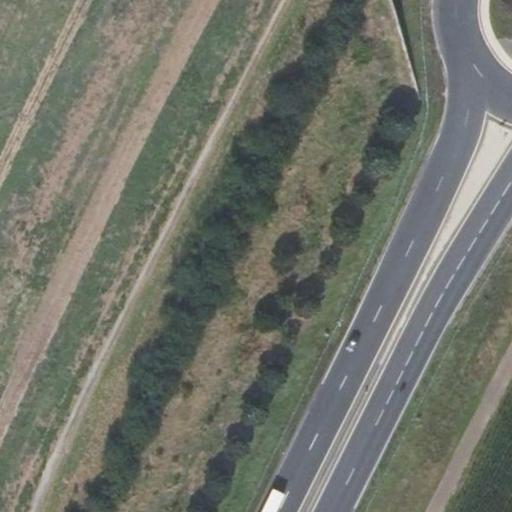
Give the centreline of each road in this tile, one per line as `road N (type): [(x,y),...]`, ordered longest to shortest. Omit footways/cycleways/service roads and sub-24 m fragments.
road 1 (track): [(36,511),(293,0)]
road 2 (primary): [(493,86),(281,511)]
road 3 (primary): [(341,511),(511,174)]
